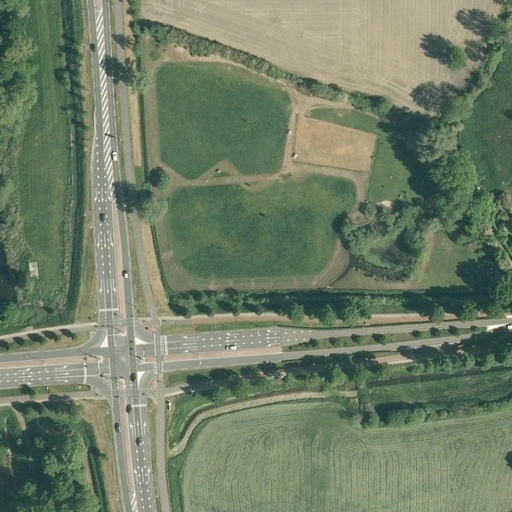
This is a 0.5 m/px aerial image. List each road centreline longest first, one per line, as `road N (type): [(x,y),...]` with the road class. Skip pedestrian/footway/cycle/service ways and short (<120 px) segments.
road 1 (unclassified): [(133,369),(460,338),(511,324)]
road 2 (unclassified): [(511,322),(132,349)]
road 3 (primary): [(90,0),(112,350)]
road 4 (primary): [(132,349),(104,0)]
road 5 (primary): [(147,511),(133,369)]
road 6 (primary): [(115,392),(128,511)]
